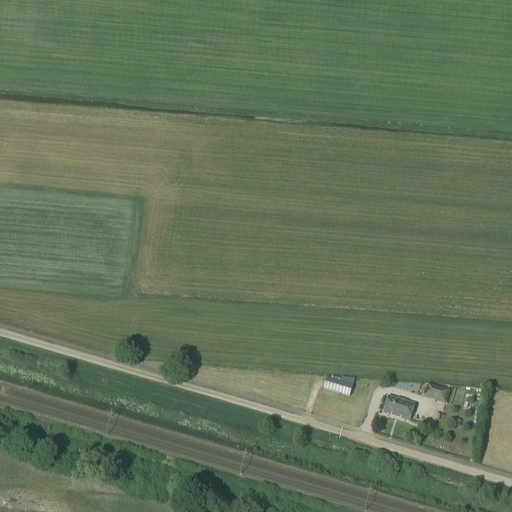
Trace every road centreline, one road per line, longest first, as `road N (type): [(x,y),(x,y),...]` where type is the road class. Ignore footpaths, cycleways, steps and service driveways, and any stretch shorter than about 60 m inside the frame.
road 1 (track): [(338,430),(0,333)]
road 2 (unclassified): [(511,484),(338,430)]
